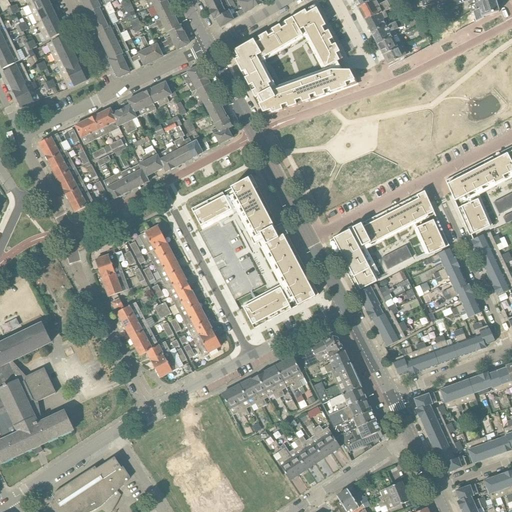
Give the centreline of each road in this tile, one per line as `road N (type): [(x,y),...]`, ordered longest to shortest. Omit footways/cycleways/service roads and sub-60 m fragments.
road 1 (residential): [(150,410),(94,307),(67,231)]
road 2 (residential): [(250,357),(160,184)]
road 3 (residential): [(430,176),(511,347)]
road 4 (residential): [(308,237),(430,176)]
road 5 (residential): [(5,503),(117,430)]
road 6 (residential): [(390,395),(511,350)]
